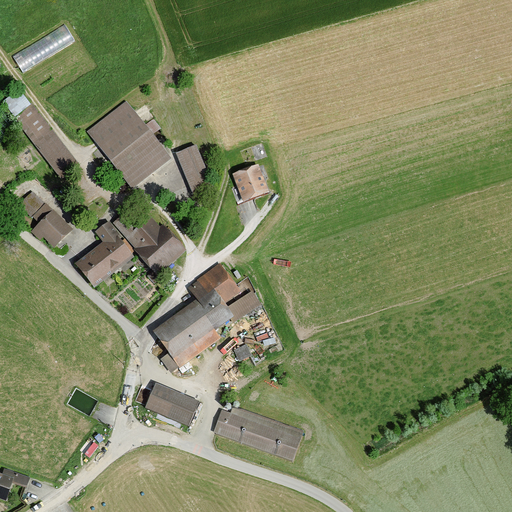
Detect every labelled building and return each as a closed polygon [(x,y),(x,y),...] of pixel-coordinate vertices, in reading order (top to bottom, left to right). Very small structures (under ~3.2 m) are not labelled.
[(14,54),(24,71),(76,39),(66,23),(14,54)] [(3,105),(64,183),(81,169),(21,92),(3,105)] [(87,133),(134,192),(172,162),(125,104),(87,133)] [(177,158),(195,199),(216,190),(198,148),(177,158)] [(234,178),(246,207),(272,198),(260,168),(234,178)] [(45,240),(57,250),(74,231),(31,193),(13,213),(33,230),(31,233),(42,243),(45,240)] [(115,227),(162,278),(187,255),(153,218),(139,232),(125,217),(115,227)] [(79,266),(99,291),(137,261),(108,225),(96,235),(105,245),(79,266)] [(155,334),(181,370),(222,340),(217,334),(260,303),(252,291),(242,297),(221,268),(189,290),(199,304),(155,334)] [(235,348),(240,359),(252,354),(247,342),(235,348)] [(189,427),(200,404),(157,385),(147,408),(189,427)] [(231,413),(222,410),(213,433),(294,461),(304,431),(240,408),(233,408),(231,413)] [(3,477),(0,476),(0,500),(9,503),(15,486),(26,490),(30,480),(5,472),(3,477)]
